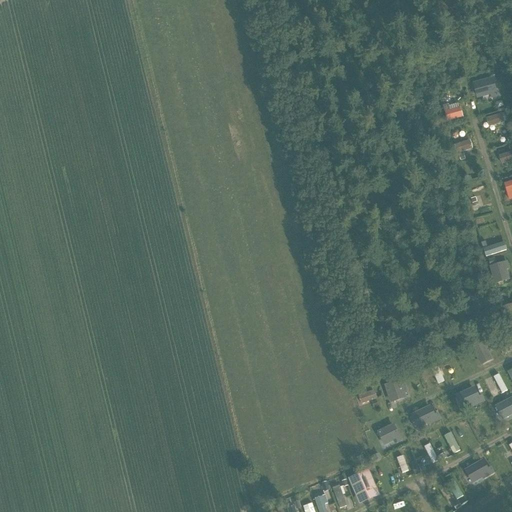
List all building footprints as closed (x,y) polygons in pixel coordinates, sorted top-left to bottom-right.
[(493,79),(472,85),(476,99),(489,95),(490,99),(498,97),(493,79)] [(447,122),(463,117),(460,107),(444,111),(447,122)] [(504,122),(501,113),(485,118),(488,127),(504,122)] [(454,145),(456,154),(472,149),(470,140),(454,145)] [(511,151),(498,156),(501,164),(511,160),(511,151)] [(511,181),(503,184),(508,201),(511,199),(511,181)] [(473,211),(475,217),(490,213),(489,206),(473,211)] [(482,249),(485,257),(507,250),(504,242),(482,249)] [(488,267),(493,284),(509,280),(507,270),(510,269),(507,261),(488,267)] [(511,292),(499,296),(501,304),(511,301),(511,292)] [(511,324),(511,304),(498,309),(503,327),(511,324)] [(504,337),(495,340),(502,355),(511,351),(504,337)] [(492,360),(483,342),(471,348),(480,366),(492,360)] [(461,358),(462,365),(472,365),(472,357),(461,358)] [(431,369),(437,385),(445,382),(439,366),(431,369)] [(420,371),(413,373),(419,392),(425,390),(420,371)] [(493,377),(502,394),(507,391),(498,374),(493,377)] [(403,379),(383,385),(389,404),(407,398),(405,393),(408,392),(403,379)] [(474,387),(454,396),(461,412),(484,401),(482,395),(478,396),(474,387)] [(356,396),(360,405),(376,399),(373,390),(356,396)] [(447,416),(455,413),(448,397),(441,399),(447,416)] [(511,397),(494,406),(503,424),(511,418),(511,397)] [(430,406),(410,415),(417,430),(440,420),(437,413),(434,415),(430,406)] [(491,414),(484,417),(493,437),(500,434),(491,414)] [(477,444),(485,441),(475,421),(467,425),(477,444)] [(393,424),(376,432),(383,447),(392,442),(394,445),(401,441),(393,424)] [(450,433),(443,437),(452,455),(459,451),(450,433)] [(429,444),(424,447),(432,464),(438,461),(429,444)] [(396,459),(402,474),(408,472),(402,456),(396,459)] [(487,469),(482,460),(464,470),(472,485),(494,473),(491,467),(487,469)] [(385,466),(388,478),(385,479),(387,485),(395,482),(390,465),(385,466)] [(348,478),(359,505),(379,496),(368,470),(348,478)] [(448,485),(456,500),(463,496),(454,482),(448,485)] [(345,487),(336,487),(337,506),(346,506),(345,487)] [(318,511),(329,511),(325,495),(315,498),(318,511)] [(349,510),(354,508),(351,498),(346,499),(349,510)] [(312,511),(311,501),(302,502),(303,511),(312,511)]
